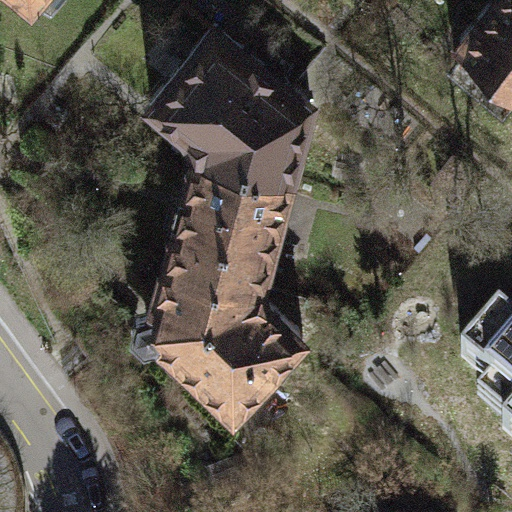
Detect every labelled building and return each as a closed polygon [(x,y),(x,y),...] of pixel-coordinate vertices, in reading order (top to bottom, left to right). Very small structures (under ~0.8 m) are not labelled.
[(511,0),(486,0),(457,35),(467,44),(454,59),(501,98),(511,84),(511,0)] [(191,133),(192,146),(293,173),(311,99),(213,18),(149,96),(191,133)] [(192,146),(163,252),(264,279),(293,173),(192,146)] [(475,169),(456,153),(434,179),(454,195),(475,169)] [(263,290),(264,279),(163,252),(151,305),(137,306),(130,324),(140,336),(159,333),(231,405),(302,330),(263,290)] [(511,321),(490,304),(447,355),(475,379),(505,404),(485,427),(511,450),(511,321)]
